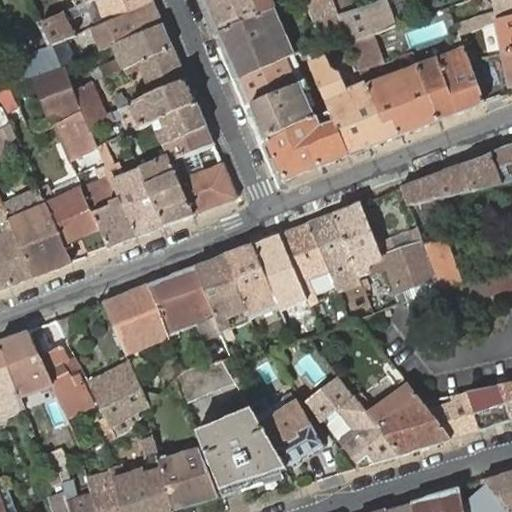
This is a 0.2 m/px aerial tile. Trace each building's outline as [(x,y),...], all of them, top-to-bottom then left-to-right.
[(152,2),(151,0),(95,0),(79,7),(89,30),(92,29),(98,26),(152,2)] [(205,0),(220,33),(274,10),(272,3),(270,0),(205,0)] [(303,0),(321,43),(329,40),(346,33),(339,16),(333,0),(303,0)] [(354,0),(333,0),(339,16),(358,10),(354,0)] [(358,10),(339,16),(346,33),(349,44),(350,43),(372,35),(396,27),(386,0),(385,0),(378,2),(358,10)] [(511,18),(511,0),(498,0),(501,14),(489,17),(468,22),(457,27),(461,36),(467,34),(499,22),(511,18)] [(162,26),(152,2),(98,26),(92,29),(101,51),(114,46),(162,26)] [(240,79),(294,55),(274,10),(220,33),(240,79)] [(65,12),(43,22),(53,46),(76,36),(65,12)] [(511,52),(511,18),(499,22),(502,33),(500,37),(502,46),(505,48),(506,54),(511,52)] [(172,48),(162,26),(114,46),(120,59),(105,65),(109,74),(123,68),(124,70),(126,75),(140,69),(152,96),(186,81),(172,48)] [(372,35),(350,43),(362,73),(370,69),(384,64),(372,35)] [(31,57),(18,62),(18,63),(26,82),(34,79),(61,68),(54,48),(41,53),(40,51),(30,54),(31,57)] [(252,106),(306,82),(299,68),(302,67),(301,62),(308,59),(304,51),(294,55),(240,79),(252,106)] [(470,61),(467,52),(421,70),(440,122),(486,104),(470,61)] [(506,54),(470,61),(486,104),(507,96),(498,73),(510,68),(506,54)] [(349,156),(400,137),(394,121),(383,125),(367,85),(353,91),(351,96),(351,97),(342,101),(340,97),(343,92),(337,79),(332,77),(331,78),(324,61),(311,67),(316,78),(327,105),(330,111),(349,156)] [(26,82),(18,63),(8,68),(16,86),(26,82)] [(61,68),(34,79),(52,127),(54,126),(61,123),(79,114),(61,68)] [(370,69),(362,73),(367,85),(383,125),(394,121),(400,137),(440,122),(421,70),(376,86),(370,69)] [(197,104),(186,81),(152,96),(129,106),(139,129),(152,123),(163,119),(197,104)] [(252,106),(266,139),(330,111),(327,105),(316,110),(307,90),(309,89),(306,82),(252,106)] [(80,88),(80,87),(72,91),(81,113),(82,113),(91,132),(115,122),(111,113),(105,116),(91,84),(80,88)] [(118,111),(129,106),(126,100),(124,101),(121,95),(113,98),(118,111)] [(206,127),(197,104),(163,119),(168,129),(157,134),(163,147),(171,143),(206,127)] [(129,133),(139,129),(129,106),(118,111),(116,111),(120,119),(122,119),(129,133)] [(115,122),(120,119),(116,111),(111,113),(115,122)] [(286,180),(349,156),(330,111),(266,139),(284,180),(286,180)] [(81,113),(79,114),(61,123),(54,126),(69,159),(97,147),(91,132),(82,113),(81,113)] [(168,129),(163,119),(152,123),(157,134),(168,129)] [(4,128),(0,129),(0,153),(19,144),(11,125),(4,128)] [(215,146),(206,127),(171,143),(179,161),(183,159),(206,150),(215,146)] [(179,161),(171,143),(163,147),(168,158),(171,164),(179,161)] [(114,167),(104,144),(97,147),(107,170),(114,167)] [(223,164),(215,146),(206,150),(213,168),(190,176),(183,159),(179,161),(171,164),(178,181),(194,216),(236,199),(237,198),(223,164)] [(511,147),(492,155),(504,185),(511,183),(511,147)] [(492,155),(464,166),(474,193),(504,185),(492,155)] [(168,158),(140,170),(164,227),(194,216),(178,181),(171,164),(168,158)] [(464,166),(402,189),(409,206),(410,205),(446,199),(474,193),(464,166)] [(92,254),(109,248),(92,211),(83,191),(80,184),(80,183),(72,167),(64,171),(67,179),(71,187),(53,195),(49,187),(40,191),(44,199),(47,207),(66,249),(72,247),(69,241),(83,235),(92,254)] [(164,227),(140,170),(123,177),(121,171),(109,175),(111,178),(112,182),(120,199),(137,237),(164,227)] [(109,248),(137,237),(120,199),(112,182),(111,178),(91,186),(89,181),(80,184),(83,191),(92,211),(109,248)] [(67,179),(49,187),(53,195),(71,187),(67,179)] [(66,249),(47,207),(44,199),(40,191),(4,206),(7,214),(34,277),(72,262),(66,249)] [(10,286),(34,277),(7,214),(4,206),(0,197),(0,289),(4,288),(10,286)] [(446,199),(410,205),(417,223),(450,217),(446,199)] [(362,204),(335,215),(360,278),(371,274),(371,273),(372,264),(383,259),(376,239),(362,204)] [(335,215),(309,225),(330,272),(333,280),(348,275),(353,287),(363,283),(360,278),(335,215)] [(309,225),(281,236),(311,304),(319,301),(310,280),(330,272),(309,225)] [(397,294),(400,304),(409,301),(405,291),(428,283),(431,293),(442,289),(425,245),(419,229),(410,233),(415,245),(397,252),(392,240),(383,243),(381,238),(376,239),(383,259),(386,267),(392,265),(402,292),(397,294)] [(410,233),(392,240),(397,252),(415,245),(410,233)] [(281,236),(253,246),(274,295),(278,303),(279,306),(299,298),(303,308),(311,304),(281,236)] [(439,242),(425,245),(442,289),(451,286),(454,285),(439,242)] [(253,246),(225,257),(246,307),(250,318),(279,306),(278,303),(274,295),(253,246)] [(225,257),(196,268),(222,332),(223,335),(229,349),(237,346),(230,329),(232,328),(227,315),(239,310),(244,323),(251,320),(250,318),(246,307),(225,257)] [(372,264),(371,273),(386,267),(383,259),(372,264)] [(392,265),(386,267),(397,294),(402,292),(392,265)] [(196,268),(150,286),(170,338),(181,334),(180,332),(200,324),(206,341),(223,335),(222,332),(196,268)] [(451,286),(442,289),(431,293),(410,301),(415,316),(447,304),(511,289),(511,272),(454,285),(451,286)] [(348,275),(333,280),(339,293),(353,287),(348,275)] [(405,291),(409,301),(410,301),(431,293),(428,283),(405,291)] [(150,286),(103,304),(126,354),(170,338),(150,286)] [(74,315),(57,322),(70,347),(86,339),(74,315)] [(348,315),(320,326),(324,334),(352,323),(348,315)] [(308,331),(292,335),(295,343),(301,342),(309,339),(311,339),(308,331)] [(30,332),(0,343),(21,397),(53,385),(41,358),(30,332)] [(0,343),(0,417),(25,407),(21,397),(0,343)] [(41,358),(53,385),(65,409),(90,397),(80,374),(70,379),(63,365),(70,361),(63,346),(41,358)] [(272,350),(267,351),(279,366),(287,360),(278,348),(272,350)] [(76,358),(70,361),(63,365),(70,379),(80,374),(84,372),(76,358)] [(96,379),(89,383),(110,422),(111,426),(149,405),(144,394),(129,361),(123,365),(96,379)] [(223,361),(183,371),(183,372),(176,380),(182,395),(185,404),(236,383),(223,361)] [(363,407),(339,377),(314,397),(330,417),(340,409),(356,430),(341,442),(358,464),(369,455),(375,463),(401,456),(370,416),(363,407)] [(411,387),(405,379),(395,387),(400,394),(376,412),(369,403),(363,407),(370,416),(401,456),(451,440),(430,411),(424,403),(411,387)] [(511,383),(501,386),(511,419),(511,383)] [(511,420),(511,419),(501,386),(469,393),(480,430),(511,420)] [(314,415),(305,402),(301,404),(299,400),(296,402),(291,393),(284,398),(289,407),(260,424),(287,468),(326,444),(309,418),(314,415)] [(480,430),(469,393),(452,397),(453,402),(430,411),(451,440),(480,430)] [(144,394),(149,405),(150,408),(159,398),(161,396),(144,394)] [(252,409),(255,416),(268,408),(259,394),(247,401),(252,409)] [(90,397),(65,409),(68,416),(94,404),(90,397)] [(289,407),(284,398),(268,408),(255,416),(260,424),(289,407)] [(149,405),(111,426),(117,437),(130,430),(147,412),(150,408),(149,405)] [(221,491),(287,468),(260,424),(255,416),(252,409),(198,432),(197,433),(221,491)] [(324,421),(341,442),(356,430),(340,409),(330,417),(324,421)] [(111,426),(110,422),(103,426),(110,441),(117,437),(111,426)] [(123,464),(110,468),(111,473),(122,511),(175,511),(175,510),(159,457),(153,436),(140,439),(149,469),(127,475),(123,464)] [(168,461),(201,452),(199,447),(166,456),(168,461)] [(63,449),(45,457),(51,471),(59,467),(66,464),(69,462),(63,449)] [(159,457),(175,510),(219,498),(201,452),(168,461),(166,456),(159,457)] [(66,464),(59,467),(62,481),(70,479),(66,464)] [(59,467),(51,471),(49,473),(53,487),(63,484),(62,481),(59,467)] [(290,475),(287,468),(221,491),(224,498),(290,475)] [(87,479),(91,494),(96,511),(122,511),(111,473),(104,474),(87,479)] [(511,511),(511,473),(484,482),(490,489),(496,497),(508,511),(511,511)] [(72,484),(64,487),(66,492),(70,511),(96,511),(91,494),(76,498),(72,484)] [(17,511),(12,496),(8,488),(3,490),(0,490),(0,511),(17,511)] [(490,489),(465,510),(465,511),(508,511),(496,497),(490,489)] [(460,490),(413,505),(414,511),(465,511),(465,510),(460,490)] [(51,496),(55,511),(70,511),(66,492),(51,496)]
